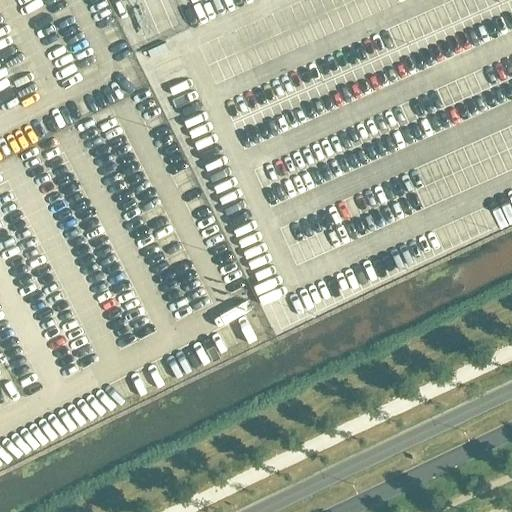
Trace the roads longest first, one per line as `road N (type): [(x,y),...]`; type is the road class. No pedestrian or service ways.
road 1 (unknown): [(235,175),(511,50)]
road 2 (unknown): [(511,192),(303,285),(279,274),(260,232)]
road 3 (secondary): [(511,391),(260,511)]
road 4 (unknown): [(260,232),(511,120)]
road 5 (unknown): [(205,109),(448,0)]
road 6 (unknown): [(205,109),(180,54),(301,0)]
road 7 (secondary): [(340,511),(511,432)]
road 8 (unknown): [(67,391),(207,316)]
road 9 (unknown): [(67,391),(0,272)]
